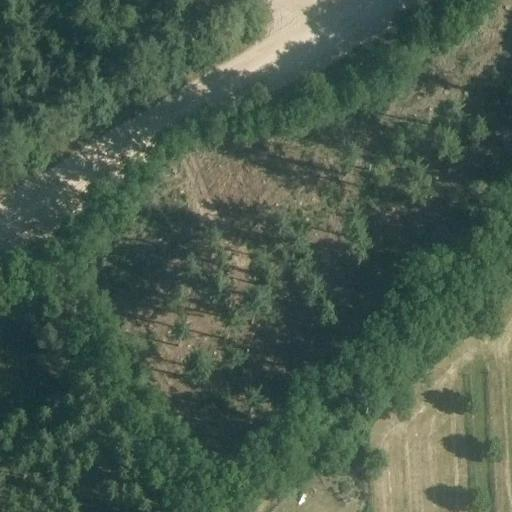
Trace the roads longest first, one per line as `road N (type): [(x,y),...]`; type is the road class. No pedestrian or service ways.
road 1 (track): [(43,328),(8,229),(145,134),(379,0)]
road 2 (track): [(254,511),(511,262)]
road 3 (track): [(157,511),(43,328)]
